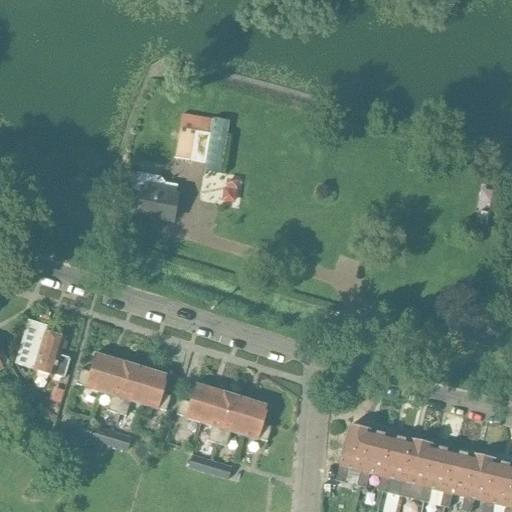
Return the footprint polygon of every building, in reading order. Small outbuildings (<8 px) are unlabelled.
[(181,114),(173,159),(205,164),(213,119),(181,114)] [(132,190),(140,192),(136,215),(173,222),(177,199),(174,198),(177,186),(164,183),(161,178),(136,173),(130,178),(129,186),(132,190)] [(492,188),(481,186),(476,226),(488,228),(492,188)] [(45,333),(47,327),(27,321),(15,365),(33,370),(32,372),(53,378),(63,381),(70,360),(60,357),(65,339),(45,333)] [(0,371),(2,370),(1,370),(10,365),(1,351),(0,351),(0,371)] [(85,390),(103,395),(113,361),(95,356),(89,373),(80,370),(75,386),(85,389),(85,390)] [(107,413),(116,416),(131,366),(113,361),(103,395),(110,398),(107,413)] [(116,416),(126,418),(130,403),(138,406),(148,372),(131,366),(116,416)] [(156,410),(165,413),(170,398),(161,395),(166,377),(148,372),(138,406),(156,411),(156,410)] [(184,420),(203,426),(213,391),(195,385),(189,404),(180,401),(176,417),(185,420),(184,420)] [(206,443),(216,446),(231,396),(213,391),(203,426),(210,428),(206,443)] [(216,446),(225,448),(230,434),(238,436),(248,401),(231,396),(216,446)] [(257,440),(267,443),(271,428),(261,425),(267,407),(248,401),(238,436),(256,442),(257,440)] [(0,426),(11,420),(4,407),(0,409),(0,426)] [(76,438),(107,447),(110,433),(80,425),(76,438)] [(336,483),(346,485),(349,472),(360,474),(362,475),(372,431),(350,426),(340,470),(339,469),(336,483)] [(358,488),(367,490),(370,477),(381,479),(382,480),(393,436),(372,431),(362,475),(360,474),(358,488)] [(110,433),(107,447),(118,450),(127,452),(131,439),(110,433)] [(381,479),(378,492),(399,497),(402,484),(403,484),(414,441),(393,436),(382,480),(381,479)] [(402,484),(399,497),(420,502),(423,489),(424,489),(434,446),(414,441),(403,484),(402,484)] [(423,489),(420,502),(429,504),(432,491),(443,494),(445,494),(455,451),(434,446),(424,489),(423,489)] [(440,508),(449,510),(452,496),(464,499),(465,499),(476,456),(455,451),(445,494),(443,494),(440,508)] [(461,511),(471,511),(474,501),(486,504),(497,461),(476,456),(465,499),(464,499),(461,511)] [(207,476),(211,462),(191,457),(187,470),(207,476)] [(483,511),(492,511),(494,506),(506,509),(507,509),(511,488),(511,464),(497,461),(486,504),(483,511)] [(211,462),(207,476),(228,482),(232,468),(211,462)]
